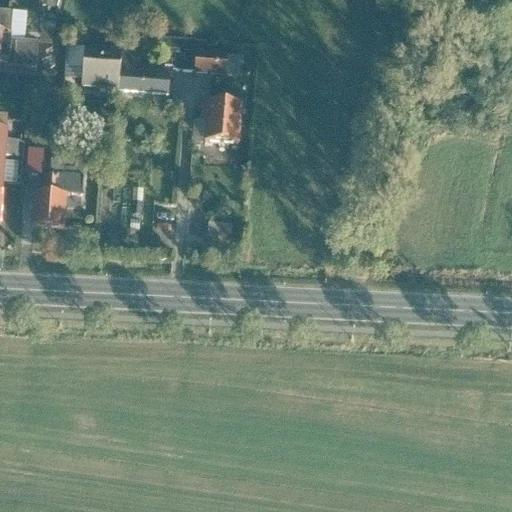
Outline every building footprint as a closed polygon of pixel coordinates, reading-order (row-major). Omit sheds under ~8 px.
[(0,0),(0,70),(35,73),(36,45),(23,44),(24,16),(9,15),(9,0),(0,0)] [(57,0),(40,0),(40,9),(57,10),(57,0)] [(115,96),(164,99),(165,77),(118,74),(119,55),(82,53),(80,92),(115,94),(115,96)] [(223,81),(225,62),(193,60),(192,79),(223,81)] [(236,149),(239,109),(205,107),(205,111),(200,111),(198,146),(236,149)] [(24,156),(22,181),(38,182),(40,157),(24,156)] [(31,197),(28,233),(60,235),(63,199),(31,197)]
